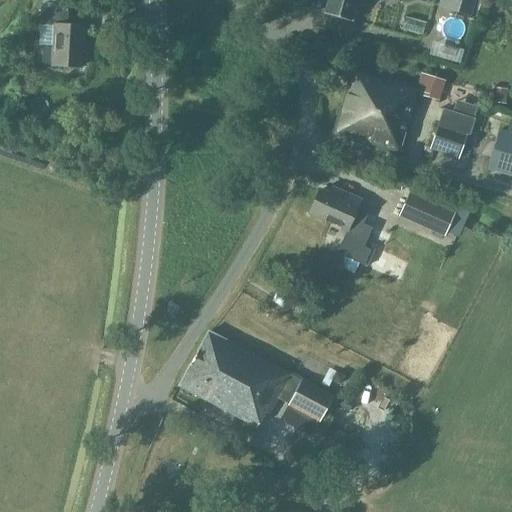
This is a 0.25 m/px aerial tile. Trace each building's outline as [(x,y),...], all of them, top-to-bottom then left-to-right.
[(358,0),(326,0),(322,15),(352,24),(358,0)] [(475,0),(452,0),(449,11),(471,17),(475,0)] [(41,11),(39,26),(53,27),(52,48),(46,48),(43,51),(42,63),(45,66),(51,66),(67,67),(80,68),(81,53),(84,53),(85,28),(70,27),(66,27),(67,13),(41,11)] [(436,37),(433,52),(453,56),(456,41),(436,37)] [(351,69),(332,135),(335,135),(400,154),(405,134),(406,134),(417,93),(420,93),(419,96),(439,102),(440,100),(445,85),(446,82),(421,75),(416,89),(351,69)] [(506,101),(505,85),(492,86),(493,102),(506,101)] [(430,132),(436,108),(425,106),(421,124),(411,121),(410,127),(430,132)] [(444,109),(430,152),(460,161),(468,134),(466,133),(471,117),(444,109)] [(511,119),(510,119),(506,132),(499,130),(488,171),(511,177),(511,119)] [(364,267),(370,252),(364,249),(373,230),(363,226),(368,215),(358,211),(362,202),(332,188),(329,194),(319,190),(308,215),(347,232),(344,240),(345,241),(339,256),(364,267)] [(409,194),(399,217),(411,222),(413,218),(446,232),(454,214),(409,194)] [(281,306),(285,299),(276,294),(272,302),(281,306)] [(207,330),(177,387),(179,388),(256,429),(265,413),(268,415),(276,400),(290,374),(212,332),(207,330)] [(291,409),(285,422),(311,437),(318,424),(333,397),(301,380),(287,407),(291,409)]
